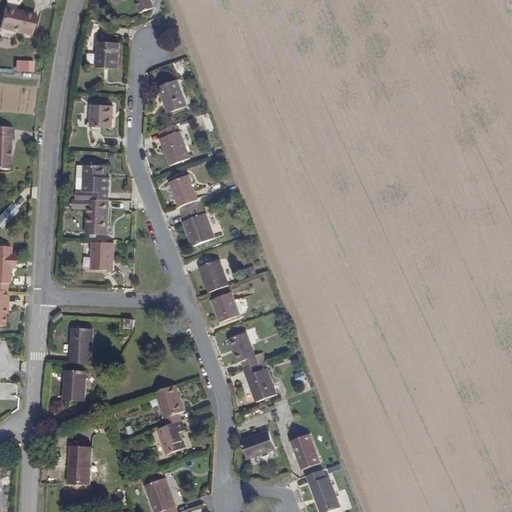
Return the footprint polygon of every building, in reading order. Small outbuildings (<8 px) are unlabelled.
[(157,7),(154,0),(116,0),(118,4),(129,0),(136,0),(142,13),(157,7)] [(35,39),(39,18),(20,12),(18,17),(6,14),(1,31),(35,39)] [(119,68),(121,41),(97,40),(96,67),(119,68)] [(190,105),(180,79),(158,86),(169,113),(190,105)] [(113,128),(114,104),(90,103),(88,127),(113,128)] [(193,158),(183,132),(180,129),(178,124),(160,131),(173,166),(193,158)] [(0,169),(9,170),(12,138),(15,138),(15,128),(0,127),(0,169)] [(111,200),(112,179),(109,177),(109,166),(84,165),(83,191),(91,191),(91,199),(109,200),(111,200)] [(202,200),(192,172),(172,180),(182,207),(202,200)] [(108,233),(109,200),(91,199),(73,197),(73,207),(87,208),(86,232),(108,233)] [(0,227),(2,229),(19,211),(10,203),(0,214),(0,227)] [(217,238),(209,214),(206,212),(204,206),(183,214),(185,221),(184,224),(193,247),(217,238)] [(113,270),(114,243),(91,241),(90,269),(113,270)] [(16,272),(17,255),(12,255),(13,245),(0,244),(0,290),(9,291),(9,286),(11,285),(11,272),(16,272)] [(231,285),(222,258),(199,267),(209,293),(231,285)] [(0,326),(5,327),(9,291),(0,290),(0,326)] [(242,316),(233,292),(212,299),(220,324),(242,316)] [(135,330),(136,320),(125,319),(124,329),(135,330)] [(92,364),(93,328),(70,327),(68,363),(92,364)] [(259,364),(248,332),(228,339),(237,364),(243,364),(244,369),(259,364)] [(278,395),(269,368),(262,369),(259,364),(244,369),(256,404),(278,395)] [(86,404),(87,371),(64,370),(61,402),(86,404)] [(187,412),(178,386),(156,392),(168,427),(184,422),(181,415),(187,412)] [(188,450),(183,434),(188,432),(184,422),(168,427),(157,431),(166,458),(188,450)] [(277,450),(271,430),(241,442),(247,462),(277,450)] [(322,462),(312,432),(291,439),(301,470),(322,462)] [(84,480),(77,441),(56,445),(64,484),(84,480)] [(330,511),(342,508),(331,476),(327,476),(324,469),(307,475),(320,511),(330,511)] [(177,511),(167,481),(145,488),(153,511),(177,511)]
